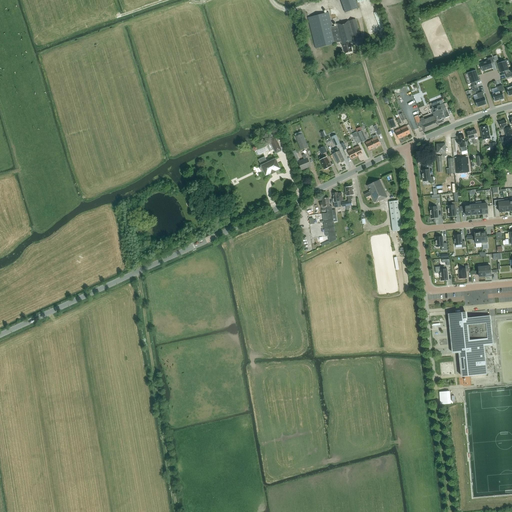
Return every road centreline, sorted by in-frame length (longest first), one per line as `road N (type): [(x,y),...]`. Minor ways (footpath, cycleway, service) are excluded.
road 1 (tertiary): [(0,336),(405,147)]
road 2 (track): [(137,272),(177,511)]
road 3 (residential): [(419,230),(427,289),(511,283)]
road 4 (track): [(394,152),(361,56),(362,37)]
